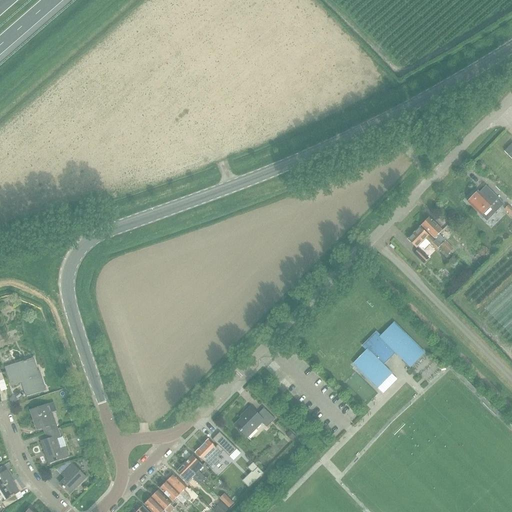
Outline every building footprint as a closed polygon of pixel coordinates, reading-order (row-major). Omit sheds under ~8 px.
[(479,193),(478,192),(468,202),(481,215),(487,208),(489,210),(491,209),(494,212),(504,203),(486,185),(479,193)] [(429,217),(421,225),(449,253),(453,249),(445,241),(445,240),(438,234),(442,230),(429,217)] [(449,253),(421,225),(435,239),(434,241),(420,226),(407,239),(416,248),(419,244),(424,249),(430,243),(436,250),(441,245),(449,253)] [(418,248),(414,253),(424,263),(428,258),(418,248)] [(424,352),(394,322),(380,336),(376,332),(362,346),(367,350),(353,364),(377,388),(391,373),(382,365),(395,352),(410,366),(424,352)] [(29,394),(44,389),(38,373),(37,373),(32,359),(26,361),(24,361),(24,362),(20,363),(20,365),(12,368),(12,366),(6,368),(11,384),(17,382),(16,379),(24,376),(29,394)] [(43,427),(45,433),(56,429),(51,412),(55,410),(53,403),(45,405),(30,410),(36,429),(43,427)] [(245,415),(235,425),(247,437),(262,422),(267,427),(275,419),(264,408),(258,414),(250,406),(244,413),(245,415)] [(56,429),(45,433),(47,439),(40,441),(45,453),(49,463),(69,456),(63,437),(60,437),(58,429),(57,429),(56,429)] [(213,441),(225,452),(230,447),(223,441),(226,438),(222,435),(220,437),(218,436),(213,441)] [(214,451),(217,448),(208,440),(195,452),(208,465),(214,460),(212,457),(216,453),(214,451)] [(192,455),(184,464),(202,482),(206,478),(198,471),(203,466),(192,455)] [(70,494),(86,478),(72,464),(63,473),(67,477),(60,484),(70,494)] [(202,482),(184,464),(176,472),(187,483),(192,478),(199,485),(202,482)] [(0,474),(0,488),(0,489),(13,481),(6,470),(0,474)] [(174,474),(167,481),(180,494),(186,501),(190,497),(184,490),(187,487),(174,474)] [(13,481),(0,489),(7,500),(3,502),(6,507),(18,499),(15,495),(20,492),(13,481)] [(180,494),(167,481),(159,488),(173,501),(176,498),(183,504),(186,501),(180,494)] [(158,490),(151,497),(166,511),(167,511),(172,507),(171,506),(172,504),(158,490)] [(219,498),(229,508),(234,504),(224,494),(219,498)] [(166,511),(151,497),(144,504),(151,511),(166,511)] [(215,511),(225,511),(227,510),(229,509),(221,502),(213,510),(215,511)]
